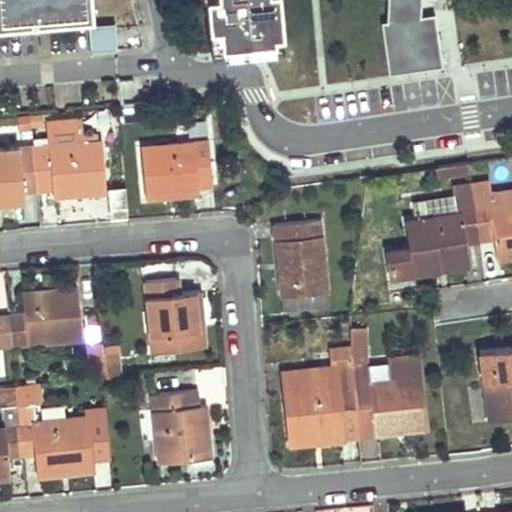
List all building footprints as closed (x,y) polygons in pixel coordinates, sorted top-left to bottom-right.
[(203,0),(208,51),(281,44),(276,0),(203,0)] [(434,0),(379,0),(379,18),(388,70),(443,64),(435,8),(434,0)] [(114,27),(90,28),(91,56),(115,55),(114,27)] [(49,141),(32,142),(35,188),(51,186),(52,193),(103,188),(98,136),(78,138),(77,119),(48,121),(48,134),(49,141)] [(49,141),(48,134),(32,135),(32,142),(49,141)] [(139,144),(145,196),(197,192),(195,185),(212,183),(207,138),(139,144)] [(32,142),(0,145),(0,197),(22,195),(21,189),(35,188),(32,142)] [(467,158),(436,163),(438,175),(468,170),(467,158)] [(256,177),(239,178),(240,188),(256,187),(256,177)] [(486,178),(470,179),(478,240),(493,238),(496,259),(511,256),(511,203),(490,207),(488,192),(486,178)] [(386,250),(390,274),(437,268),(436,260),(465,256),(463,242),(478,240),(470,179),(450,183),(452,195),(454,211),(414,218),(405,219),(409,247),(386,250)] [(106,189),(110,220),(127,218),(123,187),(106,189)] [(511,188),(488,192),(490,207),(511,203),(511,188)] [(92,214),(108,212),(105,195),(89,197),(92,214)] [(452,195),(411,201),(414,218),(454,211),(452,195)] [(273,221),(282,293),(284,311),(329,305),(327,289),(318,217),(273,221)] [(145,278),(152,348),(203,343),(197,288),(178,290),(176,275),(145,278)] [(76,283),(21,289),(23,309),(7,310),(10,341),(81,335),(76,283)] [(0,342),(10,341),(7,310),(0,311),(0,342)] [(351,378),(368,377),(363,326),(346,328),(349,350),(351,378)] [(84,344),(87,376),(103,374),(102,352),(101,343),(84,344)] [(511,344),(479,349),(480,354),(511,349),(511,344)] [(511,353),(511,349),(480,354),(489,419),(511,415),(511,353)] [(115,350),(102,352),(103,374),(117,373),(115,350)] [(288,440),(342,434),(340,414),(355,413),(351,378),(349,350),(332,352),(334,364),(283,369),(285,387),(283,388),(288,440)] [(389,379),(368,381),(368,377),(351,378),(355,413),(371,411),(373,431),(424,426),(416,355),(387,358),(389,379)] [(14,385),(0,385),(0,401),(15,400),(14,385)] [(196,403),(194,386),(150,391),(158,460),(190,456),(191,466),(211,464),(205,402),(196,403)] [(32,398),(15,400),(20,451),(35,450),(37,471),(89,466),(89,457),(84,414),(34,418),(32,398)] [(0,401),(0,415),(1,423),(0,422),(0,474),(8,474),(6,453),(20,451),(15,400),(0,401)] [(84,414),(89,457),(108,456),(104,407),(84,408),(84,414)] [(371,411),(355,413),(357,433),(373,431),(371,411)] [(357,433),(355,413),(340,414),(342,434),(357,433)]
